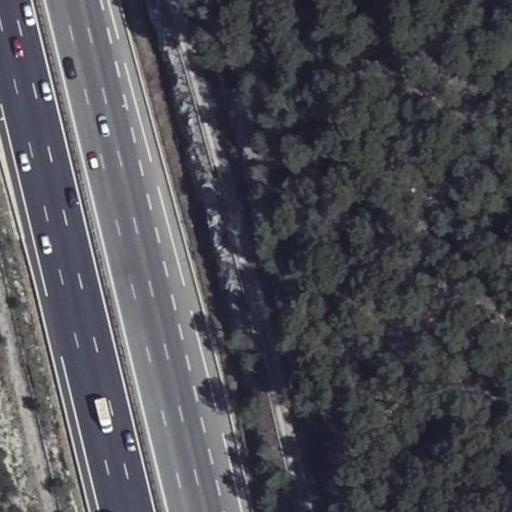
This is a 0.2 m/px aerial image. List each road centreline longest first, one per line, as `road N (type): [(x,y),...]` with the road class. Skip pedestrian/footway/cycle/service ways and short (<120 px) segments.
road 1 (track): [(300,511),(230,202),(170,0)]
road 2 (motorway): [(200,511),(73,0)]
road 3 (motorway): [(3,0),(124,511)]
road 4 (track): [(53,511),(0,288)]
